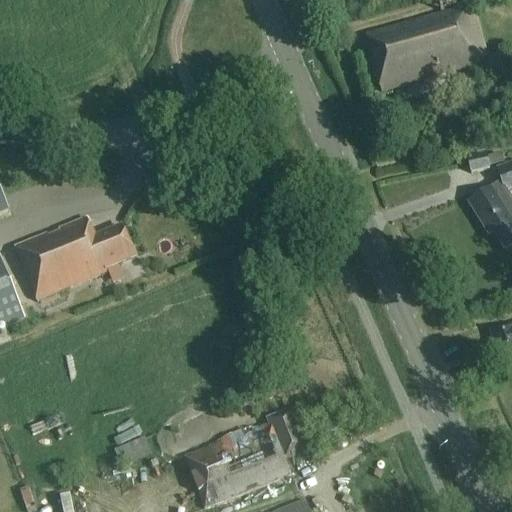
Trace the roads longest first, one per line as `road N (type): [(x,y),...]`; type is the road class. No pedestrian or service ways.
road 1 (tertiary): [(486,511),(291,66)]
road 2 (unclassified): [(291,66),(121,131),(46,138),(0,131)]
